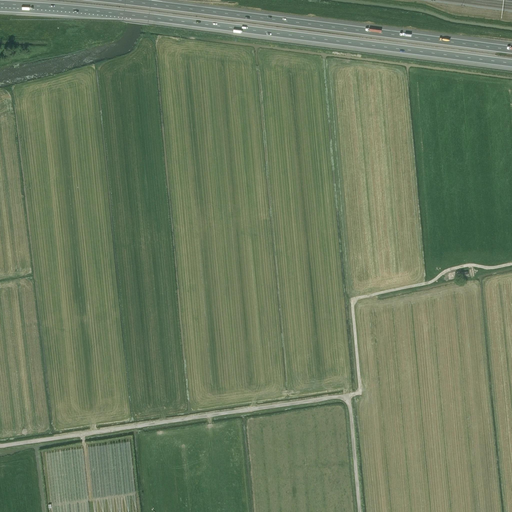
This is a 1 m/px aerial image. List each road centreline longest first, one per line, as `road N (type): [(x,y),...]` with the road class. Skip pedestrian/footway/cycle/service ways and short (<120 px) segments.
road 1 (motorway): [(0,4),(511,63)]
road 2 (motorway): [(511,49),(125,0)]
road 3 (unclassified): [(0,447),(349,396)]
road 4 (unclassified): [(349,396),(358,388),(351,305),(357,300),(420,286),(458,264),(511,262)]
